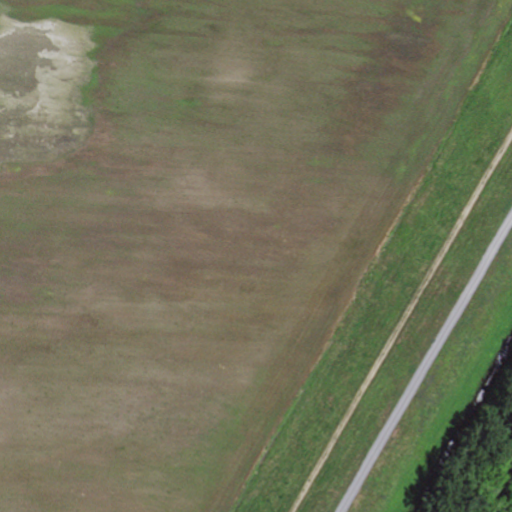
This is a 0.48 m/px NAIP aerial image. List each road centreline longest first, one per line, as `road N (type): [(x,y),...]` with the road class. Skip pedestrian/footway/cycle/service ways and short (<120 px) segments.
road 1 (residential): [(511,142),(296,511)]
road 2 (track): [(340,511),(511,218)]
